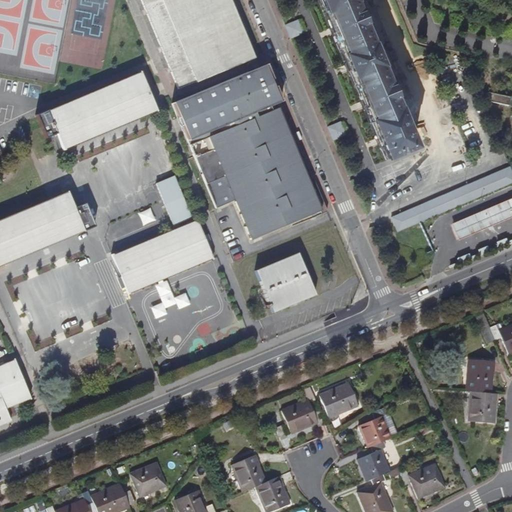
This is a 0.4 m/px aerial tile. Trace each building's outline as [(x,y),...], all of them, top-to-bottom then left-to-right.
[(252,58),(228,0),(140,0),(177,89),(252,58)] [(409,151),(346,0),(319,0),(386,161),(409,151)] [(303,34),(298,22),(286,27),(291,40),(303,34)] [(324,212),(264,65),(171,103),(214,208),(232,200),(248,240),(312,213),(313,217),(324,212)] [(63,151),(156,113),(140,72),(47,110),(63,151)] [(510,103),(511,97),(511,93),(490,88),(487,97),(510,103)] [(345,135),(340,123),(328,128),(333,140),(345,135)] [(421,217),(511,178),(511,170),(509,162),(390,213),(396,227),(421,217)] [(166,279),(213,260),(205,241),(210,239),(208,232),(202,235),(196,218),(178,225),(177,221),(190,216),(173,174),(154,181),(173,228),(112,252),(128,294),(154,284),(166,279)] [(0,265),(84,232),(67,191),(0,217),(0,265)] [(457,237),(511,213),(511,193),(450,220),(457,237)] [(138,214),(142,226),(155,223),(151,210),(138,214)] [(449,265),(511,239),(511,235),(506,238),(504,234),(494,238),(496,242),(487,245),(486,242),(476,246),(477,250),(469,253),(467,250),(455,255),(456,258),(448,262),(449,265)] [(315,296),(298,254),(255,271),(273,314),(315,296)] [(188,303),(181,286),(171,290),(166,279),(154,284),(159,295),(146,300),(153,318),(166,313),(164,307),(176,302),(178,307),(188,303)] [(483,313),(476,316),(487,342),(494,339),(489,327),(483,313)] [(511,322),(497,329),(495,324),(489,327),(494,339),(500,336),(507,353),(511,350),(511,322)] [(489,392),(491,360),(466,358),(464,390),(470,391),(489,392)] [(30,398),(15,361),(0,366),(0,425),(11,421),(9,418),(17,415),(13,405),(30,398)] [(353,408),(344,385),(317,396),(327,419),(353,408)] [(316,426),(323,423),(318,412),(308,387),(301,390),(306,401),(311,414),(315,424),(316,426)] [(492,421),(494,393),(489,392),(470,391),(467,419),(492,421)] [(311,414),(306,401),(279,412),(289,435),(315,424),(311,414)] [(357,424),(366,446),(368,446),(380,441),(390,437),(390,435),(396,433),(388,412),(386,413),(383,407),(371,412),(373,418),(357,424)] [(285,438),(280,426),(273,429),(278,440),(285,438)] [(390,445),(388,439),(381,442),(384,448),(390,445)] [(386,472),(377,450),(383,448),(380,441),(368,446),(370,452),(354,459),(362,481),(368,479),(381,474),(386,472)] [(263,483),(251,456),(228,467),(241,493),(253,487),(263,483)] [(166,486),(156,463),(129,475),(139,497),(166,486)] [(444,487),(435,463),(406,474),(404,470),(397,472),(402,485),(409,482),(415,498),(444,487)] [(389,511),(378,483),(384,481),(381,474),(368,479),(371,485),(355,492),(362,511),(389,511)] [(269,511),(288,504),(276,477),(263,483),(253,487),(263,511),(269,511)] [(123,492),(118,480),(88,492),(86,487),(80,490),(82,495),(87,507),(93,505),(95,511),(116,511),(129,507),(128,505),(123,492)] [(135,502),(130,489),(123,492),(128,505),(135,502)] [(206,511),(205,507),(198,490),(175,500),(179,511),(206,511)] [(89,511),(87,507),(82,495),(46,509),(47,511),(89,511)]
